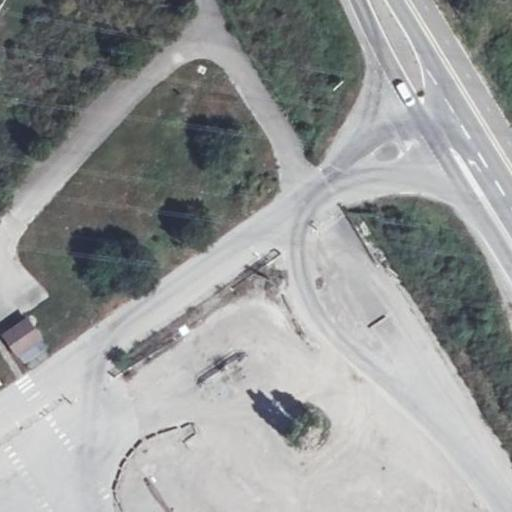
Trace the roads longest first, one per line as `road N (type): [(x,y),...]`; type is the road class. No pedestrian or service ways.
road 1 (tertiary): [(356,0),(511,268)]
road 2 (tertiary): [(511,188),(394,0)]
